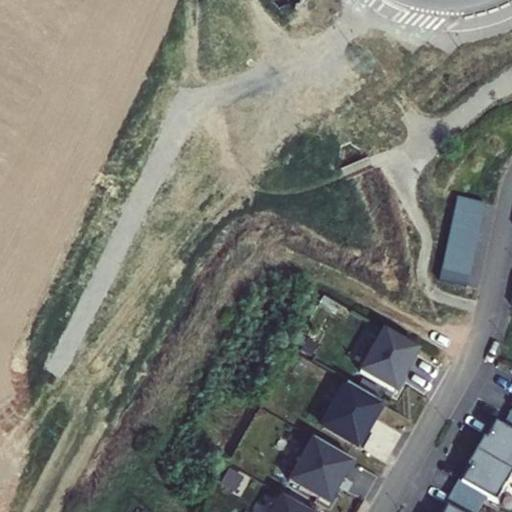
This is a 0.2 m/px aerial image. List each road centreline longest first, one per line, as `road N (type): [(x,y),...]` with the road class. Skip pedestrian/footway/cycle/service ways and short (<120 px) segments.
road 1 (track): [(45,511),(193,240),(240,189),(241,119),(263,84)]
road 2 (residential): [(511,197),(476,349),(382,511)]
road 3 (track): [(250,0),(263,84),(318,56),(357,0)]
